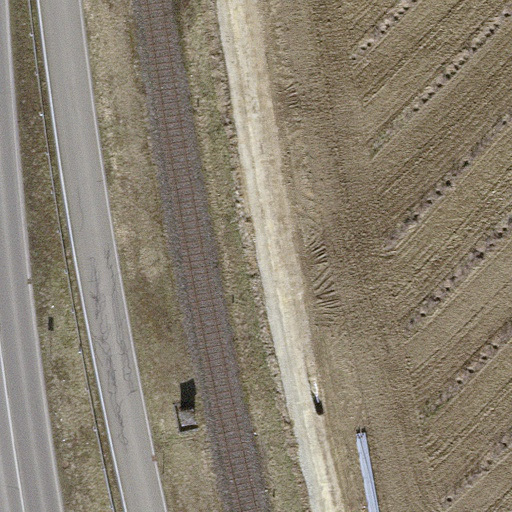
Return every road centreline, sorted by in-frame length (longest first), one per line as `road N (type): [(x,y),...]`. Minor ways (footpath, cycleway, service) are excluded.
road 1 (track): [(339,511),(291,298),(243,0)]
road 2 (secondary): [(150,511),(102,290),(61,0)]
road 3 (secondary): [(0,316),(28,511)]
